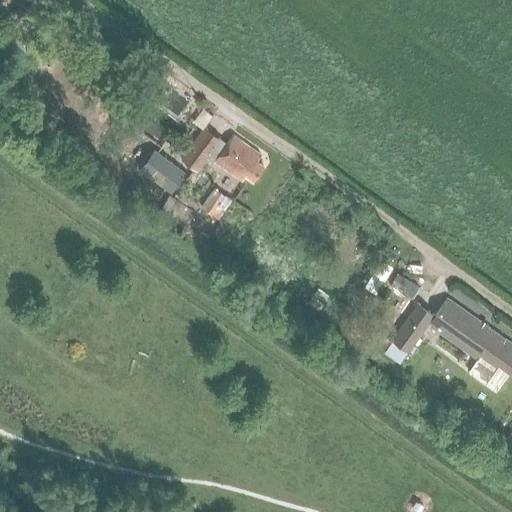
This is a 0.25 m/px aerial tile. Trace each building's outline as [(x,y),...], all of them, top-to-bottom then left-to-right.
[(202,127),(179,159),(193,170),(197,172),(207,158),(241,182),(245,177),(252,182),(260,171),(262,168),(255,163),(259,157),(232,138),(227,146),(207,131),(202,127)] [(155,151),(140,171),(171,193),(185,172),(155,151)] [(214,186),(199,208),(217,220),(232,198),(214,186)] [(174,200),(164,193),(158,203),(168,210),(174,200)] [(376,279),(410,299),(418,286),(384,265),(376,279)] [(311,297),(308,302),(319,310),(323,304),(311,297)] [(417,304),(392,340),(410,353),(428,327),(476,361),(468,372),(496,392),(507,376),(511,368),(511,348),(446,302),(435,317),(417,304)] [(392,340),(385,351),(406,366),(413,355),(410,353),(405,350),(392,340)]
